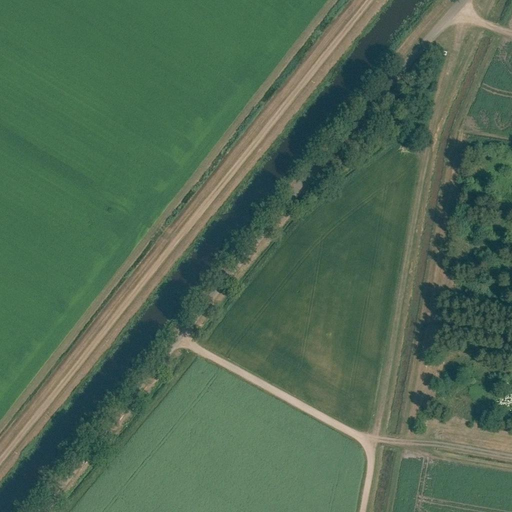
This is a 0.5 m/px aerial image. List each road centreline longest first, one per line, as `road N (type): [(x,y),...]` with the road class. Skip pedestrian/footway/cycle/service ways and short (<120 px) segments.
road 1 (unclassified): [(33,511),(464,0)]
road 2 (track): [(0,458),(363,0)]
road 3 (track): [(460,4),(468,17),(433,115),(374,440)]
road 4 (track): [(176,338),(374,440)]
